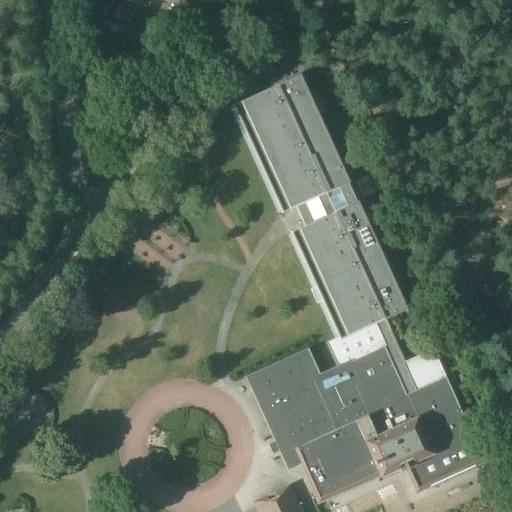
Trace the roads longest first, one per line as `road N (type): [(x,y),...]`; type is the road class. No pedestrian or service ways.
road 1 (unclassified): [(79,231),(240,0)]
road 2 (unclassified): [(79,231),(50,0)]
road 3 (unclassified): [(0,341),(79,231)]
